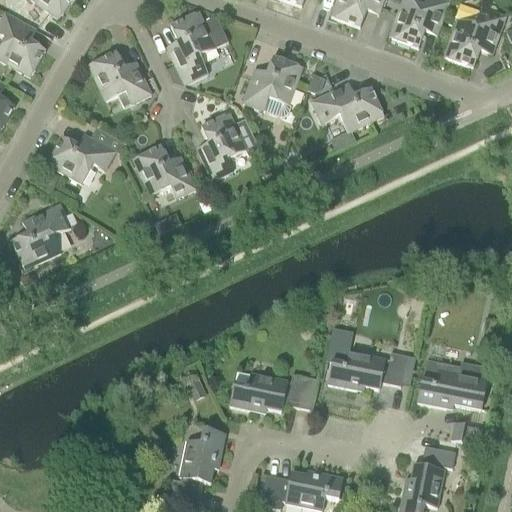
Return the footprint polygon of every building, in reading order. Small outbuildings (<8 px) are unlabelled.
[(25,0),(41,12),(57,23),(74,0),(25,0)] [(271,0),(300,11),(304,0),(271,0)] [(336,0),(336,2),(329,21),(359,32),(365,15),(377,19),(383,0),(336,0)] [(395,23),(388,42),(417,52),(423,36),(435,40),(438,33),(442,21),(447,8),(447,6),(449,0),(425,0),(424,4),(423,6),(422,11),(401,4),(395,23)] [(457,23),(450,43),(443,62),(472,72),(478,55),(491,60),(505,21),(480,12),(474,30),(457,23)] [(0,49),(0,65),(11,72),(29,82),(44,54),(28,46),(35,34),(3,17),(0,22),(0,41),(4,43),(0,49)] [(177,46),(165,52),(183,89),(206,78),(198,61),(215,53),(214,53),(227,47),(215,21),(202,27),(197,17),(169,30),(177,46)] [(36,34),(29,44),(42,52),(48,41),(36,34)] [(104,106),(118,100),(123,112),(150,99),(135,67),(123,72),(115,56),(87,69),(104,106)] [(241,107),(277,120),(279,121),(281,120),(282,120),(284,120),(285,119),(287,117),(289,110),(287,110),(301,72),(272,61),(266,78),(253,73),(241,107)] [(311,79),(306,95),(313,98),(319,95),(323,83),(311,79)] [(0,133),(13,110),(0,103),(0,96),(4,90),(0,88),(0,133)] [(364,129),(382,120),(369,92),(353,100),(347,88),(310,106),(321,130),(338,122),(346,138),(349,136),(351,140),(366,133),(364,129)] [(207,147),(195,153),(198,158),(198,159),(198,160),(211,186),(231,176),(226,164),(244,155),(245,155),(248,161),(253,163),(260,160),(243,124),(233,129),(228,118),(200,131),(207,147)] [(114,156),(89,142),(83,139),(76,150),(61,141),(46,168),(81,188),(92,170),(103,176),(114,156)] [(168,191),(174,203),(194,193),(179,161),(167,167),(160,150),(131,163),(149,200),(168,191)] [(10,246),(23,274),(60,257),(52,241),(69,233),(58,209),(21,226),(26,238),(10,246)] [(174,218),(153,228),(158,239),(180,229),(174,218)] [(144,224),(142,228),(145,233),(152,230),(148,222),(144,224)] [(30,277),(19,282),(23,291),(34,286),(30,277)] [(327,389),(356,395),(356,390),(378,394),(379,387),(399,391),(405,360),(389,357),(387,366),(384,365),(384,363),(347,356),(344,369),(331,366),(327,389)] [(421,385),(416,407),(445,413),(446,408),(479,415),(486,384),(489,371),(461,365),(460,370),(439,365),(425,363),(421,385)] [(204,398),(192,374),(179,380),(191,404),(204,398)] [(228,411),(257,417),(258,412),(280,416),(281,409),(311,415),(317,384),(291,379),(289,388),(286,387),(286,385),(249,378),(246,391),(233,388),(228,411)] [(450,445),(480,451),(484,434),(453,428),(450,445)] [(165,510),(175,511),(196,511),(202,487),(209,488),(213,467),(218,468),(224,439),(202,434),(199,448),(186,445),(178,482),(180,482),(179,486),(170,484),(165,510)] [(398,511),(421,511),(422,510),(433,511),(435,511),(443,476),(441,475),(442,472),(451,473),(454,457),(424,451),(420,471),(412,469),(408,490),(403,490),(398,511)] [(284,508),(303,511),(321,511),(323,502),(337,505),(341,483),(312,477),(311,481),(290,477),(289,484),(265,480),(258,510),(267,511),(279,511),(281,506),(284,506),(284,508)]
